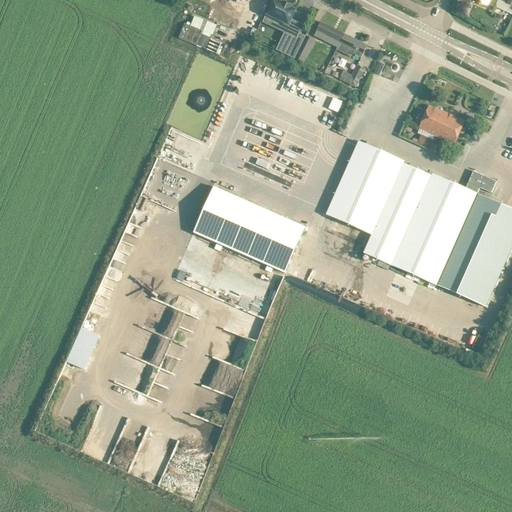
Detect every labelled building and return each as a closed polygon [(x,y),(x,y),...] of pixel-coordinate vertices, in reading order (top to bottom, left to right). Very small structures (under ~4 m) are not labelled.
[(283,2),(282,4),(274,0),(272,0),(266,15),(288,26),(296,10),(291,8),(292,7),(287,4),(283,2)] [(457,0),(456,3),(460,3),(460,8),(470,7),(470,2),(470,0),(457,0)] [(511,0),(477,0),(495,7),(511,14),(511,0)] [(330,45),(337,48),(339,44),(344,34),(321,23),(316,32),(314,36),(330,45)] [(284,33),(276,50),(294,58),(295,58),(306,36),(300,33),(297,39),(284,33)] [(339,44),(337,48),(336,50),(350,57),(352,54),(361,58),(367,46),(344,34),(339,44)] [(306,36),(295,58),(304,62),(311,47),(315,40),(306,36)] [(339,79),(355,87),(365,69),(357,65),(352,76),(343,71),(339,79)] [(373,78),(368,97),(374,99),(379,80),(373,78)] [(420,129),(418,133),(421,135),(432,140),(434,135),(454,144),(460,130),(464,121),(438,109),(438,110),(429,106),(425,115),(419,128),(420,129)] [(264,118),(262,123),(287,132),(289,128),(264,118)] [(421,135),(418,144),(428,148),(432,140),(421,135)] [(359,141),(326,215),(372,235),(364,253),(437,285),(478,194),(477,194),(466,189),(432,174),(431,175),(404,164),(405,162),(359,141)] [(428,150),(442,156),(445,149),(432,143),(428,150)] [(473,171),(466,189),(477,194),(480,188),(492,193),(497,182),(473,171)] [(306,227),(214,187),(174,278),(266,318),(280,285),(306,227)] [(437,285),(484,307),(511,244),(511,209),(478,194),(437,285)]
